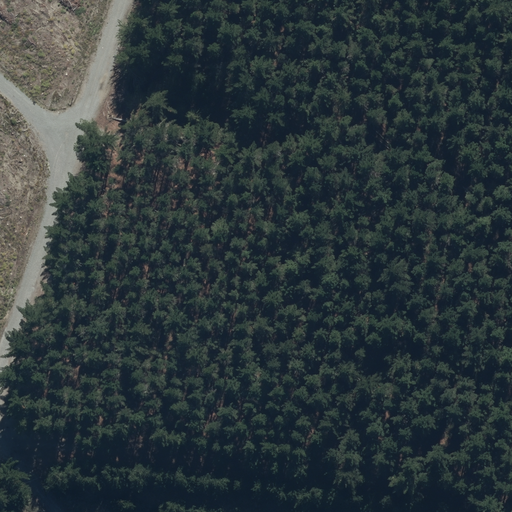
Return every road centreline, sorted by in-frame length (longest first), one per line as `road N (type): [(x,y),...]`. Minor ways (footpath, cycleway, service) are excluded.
road 1 (track): [(0,441),(511,501)]
road 2 (track): [(125,0),(77,145)]
road 3 (track): [(42,271),(0,410)]
road 4 (track): [(77,145),(42,271)]
